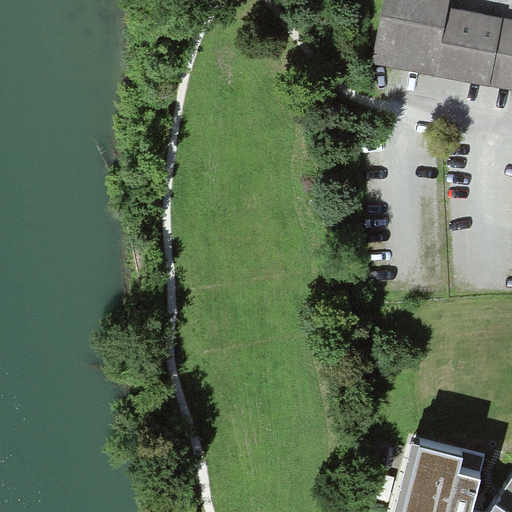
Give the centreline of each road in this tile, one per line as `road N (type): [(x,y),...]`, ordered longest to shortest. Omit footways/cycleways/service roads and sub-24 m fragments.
road 1 (track): [(212,511),(172,364),(167,215),(169,158),(195,34),(220,0)]
road 2 (track): [(270,0),(341,85),(391,108)]
